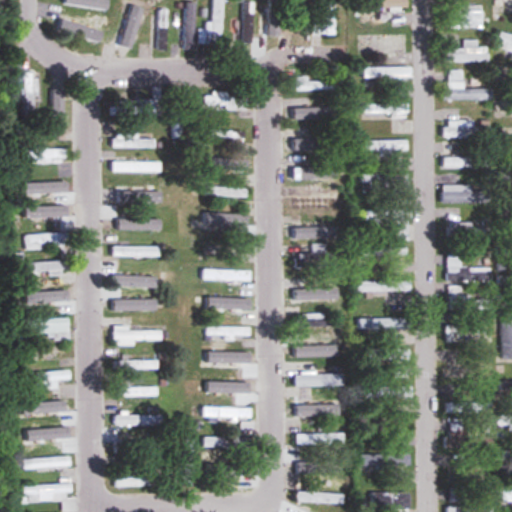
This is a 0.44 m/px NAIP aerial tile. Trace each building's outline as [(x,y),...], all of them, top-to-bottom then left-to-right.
[(130,48),(145,3),(136,0),(131,0),(117,43),(130,48)] [(220,0),(209,0),(209,49),(220,49),(220,0)] [(279,33),(279,0),(269,0),(269,33),(279,33)] [(304,0),(291,0),(291,31),(304,31),(304,0)] [(335,0),(324,0),(324,22),(313,22),(313,36),(335,36),(335,0)] [(511,0),(492,0),(492,11),(511,10),(511,0)] [(243,43),(252,43),(252,2),(243,2),(243,43)] [(449,11),(449,27),(482,27),(482,6),(457,6),(457,11),(449,11)] [(194,7),(184,7),(184,49),(194,49),(194,7)] [(158,9),(158,51),(168,51),(168,9),(158,9)] [(102,31),(64,13),(57,27),(96,44),(102,31)] [(495,47),(511,51),(511,34),(500,31),(495,47)] [(477,40),(463,40),(463,49),(445,49),(445,62),(488,62),(488,48),(477,48),(477,40)] [(495,80),(511,80),(511,65),(495,65),(495,80)] [(406,78),(411,78),(411,68),(363,68),(363,78),(394,78),(394,97),(406,97),(406,78)] [(463,71),(448,71),(448,89),(442,89),(442,101),(491,101),(491,89),(463,89),(463,71)] [(35,117),(35,73),(24,73),(24,117),(35,117)] [(307,82),(307,77),(295,78),(295,91),(335,91),(335,81),(307,82)] [(66,90),(52,90),(52,133),(66,133),(66,90)] [(227,93),(205,93),(205,109),(247,109),(247,98),(227,98),(227,93)] [(184,139),(184,96),(172,96),(172,139),(184,139)] [(111,101),(111,114),(156,114),(156,101),(111,101)] [(511,112),(511,101),(496,102),(496,113),(511,112)] [(408,116),(408,105),(362,105),(362,116),(408,116)] [(293,119),(329,119),(329,111),(293,111),(293,119)] [(473,127),(473,122),(444,122),(444,138),(490,138),(490,127),(473,127)] [(293,150),(335,150),(335,137),(313,137),(313,128),(299,128),(299,141),(293,141),(293,150)] [(244,131),(212,131),(212,140),(244,140),(244,131)] [(114,136),(114,148),(155,148),(155,136),(114,136)] [(407,141),(358,141),(358,152),(378,152),(378,155),(407,155),(407,141)] [(23,162),(66,162),(66,150),(23,150),(23,162)] [(443,157),(443,167),(488,167),(488,157),(443,157)] [(200,169),(247,169),(247,158),(200,158),(200,169)] [(112,173),(160,173),(160,162),(112,162),(112,173)] [(334,179),(334,164),(294,164),(294,179),(334,179)] [(511,171),(499,171),(499,181),(511,181),(511,171)] [(460,172),(443,173),(444,204),(489,203),(489,192),(471,192),(471,185),(460,186),(460,172)] [(392,197),(408,197),(408,175),(361,175),(361,188),(392,188),(392,197)] [(65,194),(65,180),(22,180),(22,194),(65,194)] [(155,186),(118,186),(118,201),(155,201),(155,186)] [(225,202),(246,203),(246,189),(207,187),(207,196),(226,197),(225,202)] [(296,210),(343,209),(343,192),(322,192),(322,187),(296,187),(296,210)] [(60,218),(60,205),(23,205),(23,218),(60,218)] [(511,206),(496,207),(498,235),(511,234),(511,206)] [(373,227),(395,226),(395,240),(410,240),(410,210),(364,210),(364,222),(373,222),(373,227)] [(203,229),(246,229),(246,215),(203,215),(203,229)] [(294,223),(294,238),(326,238),(326,223),(294,223)] [(448,236),(489,236),(489,223),(448,223),(448,236)] [(68,248),(68,234),(25,234),(25,248),(68,248)] [(113,257),(158,257),(158,247),(128,247),(128,241),(117,241),(117,234),(106,234),(106,244),(113,244),(113,257)] [(312,254),(294,255),(295,268),(330,265),(328,243),(312,245),(312,254)] [(511,243),(496,245),(498,255),(511,253),(511,243)] [(406,246),(359,246),(359,256),(406,256),(406,246)] [(490,267),(461,267),(461,253),(446,253),(447,281),(491,281),(490,267)] [(68,272),(68,262),(27,262),(27,272),(68,272)] [(511,275),(499,276),(499,290),(511,290),(511,275)] [(449,310),(491,309),(491,299),(471,299),(471,295),(462,295),(462,286),(449,286),(449,310)] [(61,300),(62,314),(76,314),(75,300),(68,300),(68,290),(21,291),(21,301),(61,300)] [(336,290),(295,291),(295,300),(336,299),(336,290)] [(243,310),(250,310),(250,299),(203,299),(203,308),(232,308),(232,316),(243,316),(243,310)] [(447,342),(490,342),(490,326),(463,326),(463,314),(447,314),(447,342)] [(334,328),(334,317),(295,317),(295,328),(334,328)] [(68,332),(68,319),(24,319),(24,332),(68,332)] [(127,331),(127,326),(114,326),(114,342),(161,342),(161,331),(127,331)] [(205,339),(250,339),(250,328),(205,328),(205,339)] [(305,342),(305,348),(295,348),(295,357),(335,357),(335,342),(305,342)] [(511,358),(511,347),(498,347),(498,359),(511,358)] [(409,378),(409,350),(367,350),(367,363),(394,363),(394,378),(409,378)] [(247,368),(247,353),(200,353),(200,368),(247,368)] [(156,369),(156,361),(114,361),(114,369),(156,369)] [(453,377),(486,377),(486,364),(453,364),(453,377)] [(69,371),(21,374),(21,391),(57,389),(57,380),(69,380),(69,371)] [(295,374),(295,387),(343,387),(343,374),(295,374)] [(511,396),(511,381),(497,381),(497,397),(511,396)] [(249,383),(205,383),(205,392),(249,392),(249,383)] [(410,384),(362,384),(362,399),(410,399),(410,384)] [(156,397),(156,388),(116,388),(116,397),(156,397)] [(446,413),(491,413),(491,403),(446,403),(446,413)] [(342,405),(296,405),(296,416),(342,416),(342,405)] [(203,418),(250,418),(250,408),(203,408),(203,418)] [(511,429),(511,415),(496,416),(496,430),(511,429)] [(114,416),(114,427),(161,427),(161,416),(114,416)] [(408,419),(364,419),(364,430),(391,430),(391,434),(408,434),(408,419)] [(463,427),(447,427),(447,447),(463,447),(463,427)] [(26,445),(46,445),(46,437),(70,437),(70,429),(26,429),(26,445)] [(296,445),(343,445),(343,434),(296,434),(296,445)] [(230,448),(230,454),(247,454),(247,438),(202,438),(202,448),(230,448)] [(192,439),(183,439),(183,487),(192,487),(192,439)] [(115,452),(156,452),(156,440),(115,440),(115,452)] [(511,460),(511,450),(493,450),(493,461),(511,460)] [(69,458),(21,459),(21,469),(69,468),(69,458)] [(250,466),(206,466),(206,475),(250,475),(250,466)] [(136,477),(136,471),(114,472),(115,488),(159,487),(159,477),(136,477)] [(499,502),(511,501),(511,484),(499,485),(499,502)] [(21,485),(21,502),(62,502),(62,511),(75,511),(75,496),(71,496),(71,485),(21,485)] [(464,506),(464,488),(449,488),(449,504),(447,504),(446,511),(491,511),(491,506),(464,506)] [(408,492),(370,492),(370,511),(408,511),(408,492)] [(342,493),(296,493),(296,503),(342,503),(342,493)]
